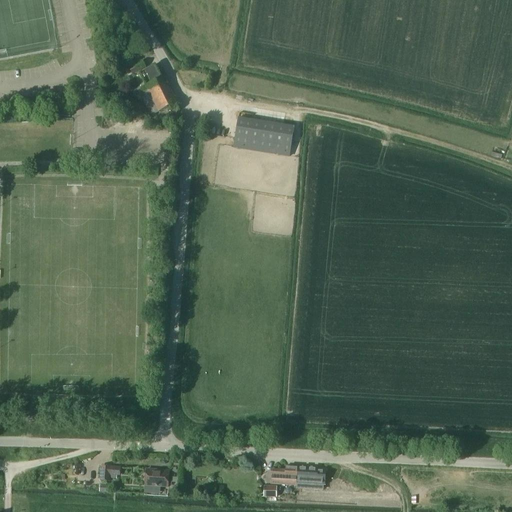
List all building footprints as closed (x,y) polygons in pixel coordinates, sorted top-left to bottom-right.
[(142,61),(133,65),(129,68),(132,74),(145,67),(142,61)] [(177,103),(164,78),(161,79),(154,66),(141,74),(147,87),(133,94),(136,100),(141,98),(151,116),(177,103)] [(293,126),(239,117),(234,148),(288,157),(293,126)] [(120,468),(109,467),(101,466),(100,481),(108,481),(109,475),(119,475),(120,468)] [(297,467),(287,466),(287,471),(271,470),(270,485),(296,487),(297,481),(297,467)] [(317,468),(297,467),(297,481),(316,482),(317,468)] [(169,472),(161,471),(161,473),(146,472),(147,470),(146,470),(145,486),(168,488),(169,472)] [(276,487),(264,486),(264,497),(276,497),(276,487)]
